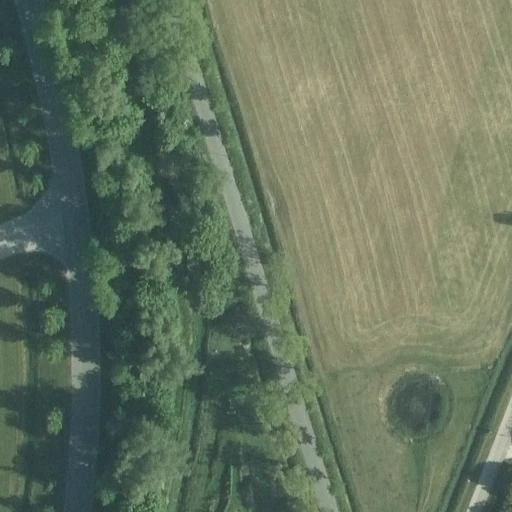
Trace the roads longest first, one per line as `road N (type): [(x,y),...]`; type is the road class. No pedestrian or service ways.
road 1 (unclassified): [(328,511),(166,0)]
road 2 (tertiary): [(77,511),(85,348),(75,214),(26,0)]
